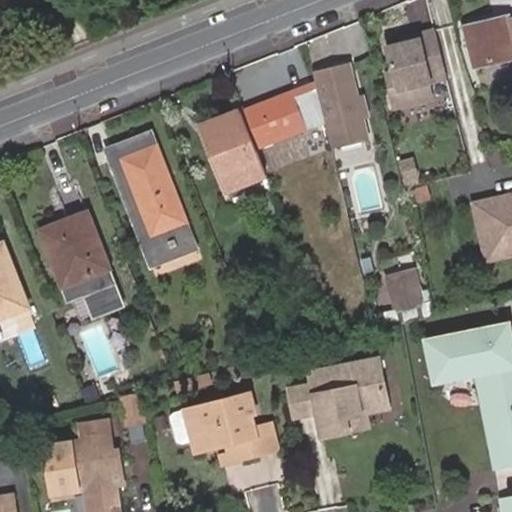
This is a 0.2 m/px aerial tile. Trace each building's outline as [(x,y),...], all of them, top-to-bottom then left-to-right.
[(511,58),(511,19),(506,20),(505,16),(466,26),(476,67),(511,58)] [(446,79),(434,30),(418,34),(419,39),(402,43),(386,48),(392,73),(397,92),(425,85),(446,79)] [(419,39),(418,34),(401,39),(402,43),(419,39)] [(325,124),(332,150),(369,141),(364,120),(358,97),(350,64),(313,73),(315,81),(317,88),(325,124)] [(425,85),(397,92),(392,73),(385,74),(393,107),(429,98),(425,85)] [(317,88),(315,81),(289,92),(291,98),(317,88)] [(289,92),(241,111),(256,151),(325,124),(317,88),(291,98),(289,92)] [(358,97),(364,120),(370,118),(364,95),(358,97)] [(227,192),(266,176),(256,151),(241,111),(212,123),(225,155),(214,160),(227,192)] [(225,155),(212,123),(201,127),(214,160),(225,155)] [(168,232),(188,224),(152,131),(115,145),(152,238),(140,242),(151,269),(179,258),(168,232)] [(152,238),(115,145),(104,149),(140,242),(152,238)] [(511,162),(507,145),(487,150),(491,167),(511,162)] [(409,163),(396,166),(402,190),(415,187),(409,163)] [(428,199),(425,188),(411,192),(413,202),(428,199)] [(511,199),(502,201),(501,197),(472,204),(480,239),(492,236),(506,245),(507,249),(511,247),(511,199)] [(108,267),(87,213),(67,220),(69,225),(44,234),(68,299),(87,292),(95,313),(95,314),(120,304),(106,268),(108,267)] [(44,234),(69,225),(67,220),(42,230),(44,234)] [(198,250),(188,224),(168,232),(179,258),(198,250)] [(511,255),(511,247),(507,249),(506,245),(492,236),(480,239),(483,250),(484,254),(486,262),(511,255)] [(0,317),(28,306),(3,242),(0,243),(0,317)] [(416,269),(387,276),(395,308),(424,301),(416,269)] [(511,465),(511,348),(507,324),(430,339),(437,376),(475,369),(476,373),(483,371),(501,468),(511,465)] [(437,376),(430,339),(426,340),(434,381),(475,373),(476,373),(475,369),(437,376)] [(388,409),(379,360),(310,373),(312,386),(317,413),(322,437),(348,432),(345,417),(365,413),(388,409)] [(501,468),(483,371),(476,373),(475,373),(493,469),(501,468)] [(317,413),(312,386),(286,390),(292,418),(317,413)] [(148,419),(143,390),(126,395),(131,422),(148,419)] [(261,451),(256,427),(254,411),(259,410),(256,393),(190,405),(198,446),(236,439),(238,448),(239,455),(261,451)] [(368,428),(365,413),(345,417),(348,432),(368,428)] [(272,423),(256,427),(261,451),(277,449),(272,423)] [(120,471),(115,437),(113,425),(85,429),(84,429),(87,444),(48,450),(55,497),(90,492),(92,511),(122,511),(119,487),(111,483),(109,473),(120,471)] [(239,455),(238,448),(220,451),(221,458),(239,455)] [(0,511),(17,511),(15,499),(0,500),(0,511)]
